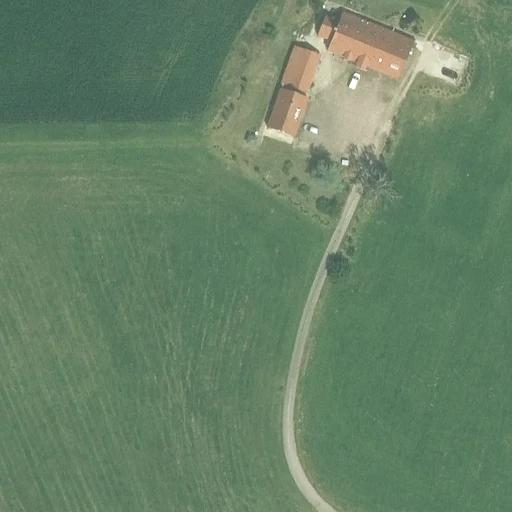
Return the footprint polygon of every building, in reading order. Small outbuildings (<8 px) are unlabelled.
[(344,15),(340,24),(326,18),(318,38),(332,44),(328,53),(398,82),(414,43),(344,15)] [(321,57),(294,48),(281,87),(307,96),(321,57)] [(435,134),(449,79),(407,68),(389,134),(420,142),(423,131),(435,134)] [(305,101),(281,93),(268,131),(292,139),(305,101)] [(222,168),(242,166),(240,152),(220,155),(222,168)]
